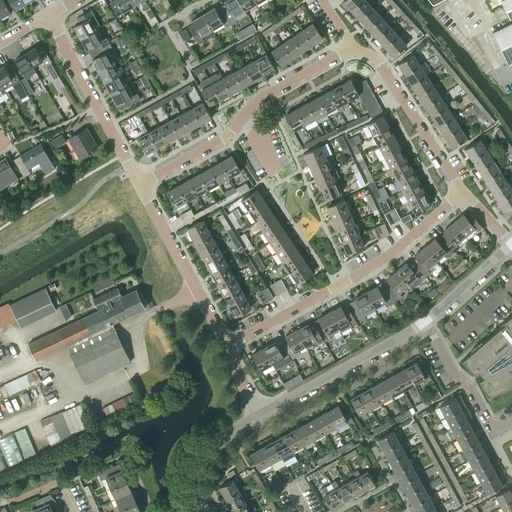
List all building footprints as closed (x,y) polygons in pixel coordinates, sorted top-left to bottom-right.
[(0,0),(0,18),(10,12),(2,0),(0,0)] [(8,0),(15,10),(24,4),(21,0),(8,0)] [(123,12),(134,6),(130,0),(114,0),(110,3),(120,20),(126,17),(123,12)] [(234,17),(245,11),(237,0),(228,0),(225,3),(225,4),(220,7),(231,25),(237,22),(234,17)] [(237,0),(245,11),(256,4),(252,0),(237,0)] [(351,11),(363,0),(344,0),(343,2),(351,11)] [(373,8),(365,0),(363,0),(351,11),(360,20),(373,8)] [(511,0),(488,0),(489,1),(490,0),(501,0),(500,0),(509,19),(511,18),(511,0)] [(401,16),(404,13),(396,4),(393,7),(390,10),(392,12),(395,9),(401,16)] [(226,28),(231,25),(220,7),(215,10),(215,8),(203,15),(212,30),(223,24),(226,28)] [(290,13),(293,17),(301,11),(298,7),(290,13)] [(382,17),(381,17),(373,8),(360,20),(368,30),(382,17)] [(91,10),(84,14),(81,9),(76,12),(79,17),(76,18),(79,24),(74,26),(80,38),(95,29),(95,30),(100,27),(94,16),(91,10)] [(150,19),(155,16),(151,10),(146,13),(150,19)] [(272,21),(271,19),(267,12),(262,15),(268,25),(268,24),(272,21)] [(282,24),(293,17),(290,13),(279,20),(282,24)] [(409,25),(413,22),(404,13),(401,16),(409,25)] [(201,36),(212,30),(203,15),(192,22),(197,30),(192,33),(198,44),(204,41),(201,36)] [(262,24),(263,27),(268,25),(262,15),(258,18),(262,24)] [(390,27),(390,26),(382,17),(368,30),(377,39),(390,27)] [(272,31),(282,24),(279,20),(269,27),(272,31)] [(413,22),(409,25),(416,33),(420,29),(413,22)] [(511,22),(502,27),(492,32),(499,47),(508,66),(511,63),(511,22)] [(302,30),(312,45),(323,38),(313,23),(302,30)] [(264,36),(272,31),(269,27),(262,32),(264,36)] [(398,36),(390,27),(377,39),(385,48),(398,36)] [(101,41),(95,30),(95,29),(80,38),(87,49),(95,45),(98,50),(110,44),(106,38),(101,41)] [(182,31),(180,32),(186,41),(187,40),(191,39),(185,29),(182,31)] [(302,52),(312,45),(302,30),(291,37),(302,52)] [(398,36),(385,48),(394,57),(407,45),(398,36)] [(245,41),(247,45),(256,41),(253,37),(245,41)] [(291,59),(302,52),(291,37),(281,44),(291,59)] [(236,51),(247,45),(245,41),(234,47),(236,51)] [(99,71),(114,62),(108,52),(113,49),(110,44),(98,50),(101,55),(92,59),(99,71)] [(281,66),(291,59),(281,44),(271,51),(281,66)] [(434,54),(437,51),(432,44),(428,47),(434,54)] [(25,54),(32,67),(42,61),(59,89),(65,86),(51,63),(51,62),(42,47),(37,50),(35,47),(25,54)] [(225,57),(236,51),(234,47),(223,53),(225,57)] [(264,76),(275,70),(266,54),(264,50),(260,53),(262,56),(255,60),(264,76)] [(441,63),(445,60),(437,51),(434,54),(441,63)] [(214,63),(225,57),(223,53),(212,59),(214,63)] [(32,67),(25,54),(14,60),(21,72),(24,77),(19,80),(28,95),(31,99),(36,96),(26,80),(31,77),(30,76),(36,72),(32,67)] [(404,74),(419,64),(413,54),(398,64),(404,74)] [(204,69),(214,63),(212,59),(201,65),(204,69)] [(132,68),(138,65),(135,60),(129,63),(132,68)] [(253,82),(264,76),(255,60),(244,66),(253,82)] [(449,73),(453,70),(445,60),(441,63),(449,73)] [(120,74),(114,62),(99,71),(105,82),(120,74)] [(426,75),(420,65),(419,64),(404,74),(411,85),(426,75)] [(138,65),(132,68),(134,73),(141,69),(138,65)] [(195,74),(204,69),(201,65),(192,70),(195,74)] [(12,68),(7,71),(4,66),(0,68),(0,82),(4,90),(12,85),(21,99),(28,95),(19,80),(12,68)] [(242,88),(253,82),(244,66),(233,72),(242,88)] [(457,82),(461,79),(453,70),(449,73),(457,82)] [(222,78),(231,94),(242,88),(233,72),(222,78)] [(231,94),(222,78),(219,73),(217,74),(216,73),(208,78),(220,100),(231,94)] [(127,85),(120,74),(105,82),(111,94),(127,85)] [(433,85),(426,75),(411,85),(418,95),(433,85)] [(209,106),(220,100),(208,78),(200,82),(201,83),(198,85),(209,106)] [(359,95),(357,91),(354,85),(350,79),(339,85),(348,101),(359,95)] [(357,91),(368,85),(365,79),(354,85),(357,91)] [(465,92),(468,89),(461,79),(457,82),(465,92)] [(181,89),(183,93),(192,88),(189,84),(181,89)] [(140,99),(137,93),(133,96),(127,85),(111,94),(118,105),(119,104),(122,110),(140,99)] [(341,105),(348,101),(339,85),(328,91),(337,107),(340,112),(344,110),(341,105)] [(360,97),(371,90),(368,85),(357,91),(359,95),(360,97)] [(440,96),(433,86),(433,85),(418,95),(425,106),(440,96)] [(172,99),(183,93),(181,89),(170,95),(172,99)] [(473,101),(476,98),(468,89),(465,92),(473,101)] [(362,102),(374,96),(371,90),(360,97),(362,102)] [(326,113),(337,107),(328,91),(317,97),(326,113)] [(161,105),(172,99),(170,95),(159,101),(161,105)] [(365,107),(377,101),(374,96),(362,102),(365,107)] [(431,116),(447,106),(440,96),(425,106),(431,116)] [(315,119),(326,113),(317,97),(306,103),(315,119)] [(480,111),(484,108),(476,98),(473,101),(480,111)] [(150,111),(161,105),(159,101),(148,107),(150,111)] [(368,112),(380,106),(377,101),(365,107),(368,112)] [(211,118),(205,108),(202,102),(191,108),(200,124),(211,118)] [(304,125),(315,119),(306,103),(295,109),(304,125)] [(371,118),(381,112),(383,111),(380,106),(368,112),(371,118)] [(453,117),(447,106),(431,116),(438,127),(453,117)] [(139,117),(150,111),(148,107),(137,113),(139,117)] [(189,130),(200,124),(191,108),(180,114),(189,130)] [(484,108),(480,111),(489,121),(492,118),(484,108)] [(293,131),(304,125),(295,109),(284,115),(293,131)] [(143,123),(139,117),(137,113),(126,119),(129,125),(132,123),(134,127),(143,123)] [(178,136),(189,130),(180,114),(170,120),(178,136)] [(357,119),(359,123),(369,119),(367,115),(357,119)] [(389,127),(383,116),(383,115),(366,124),(373,136),(389,127)] [(460,127),(453,117),(438,127),(445,137),(460,127)] [(348,128),(359,123),(357,119),(346,124),(348,128)] [(168,142),(178,136),(170,120),(159,126),(168,142)] [(337,134),(348,128),(346,124),(335,130),(337,134)] [(157,148),(168,142),(159,126),(148,132),(157,148)] [(148,132),(145,127),(145,128),(141,130),(144,135),(137,139),(146,155),(157,148),(148,132)] [(378,146),(395,138),(389,127),(373,136),(378,146)] [(460,127),(445,137),(452,148),(467,138),(460,127)] [(86,128),(68,139),(80,159),(98,148),(86,128)] [(502,140),(506,138),(500,129),(496,132),(502,140)] [(326,139),(337,134),(335,130),(324,135),(326,139)] [(55,148),(66,142),(62,135),(51,142),(55,148)] [(315,144),(326,139),(324,135),(313,140),(315,144)] [(343,151),(348,149),(342,136),(337,138),(343,151)] [(352,147),(356,145),(353,137),(348,139),(352,147)] [(385,158),(401,149),(395,138),(378,146),(381,151),(376,154),(379,160),(385,158)] [(509,151),(511,148),(511,147),(506,138),(502,140),(509,151)] [(472,160),(487,150),(480,139),(465,149),(472,160)] [(306,148),(315,144),(313,140),(304,144),(306,148)] [(41,143),(13,160),(24,177),(31,173),(30,171),(28,168),(38,162),(40,165),(45,173),(55,167),(41,143)] [(326,158),(325,156),(331,154),(326,144),(321,147),(321,146),(304,154),(309,166),(326,158)] [(357,158),(361,155),(356,145),(352,147),(357,158)] [(348,149),(343,151),(347,158),(352,156),(348,149)] [(391,169),(407,160),(401,149),(385,158),(390,168),(391,169)] [(478,170),(493,161),(487,150),(472,160),(478,170)] [(221,162),(230,177),(241,171),(232,155),(221,162)] [(362,170),(367,167),(361,155),(357,158),(358,162),(362,170)] [(0,189),(17,179),(5,158),(0,161),(0,189)] [(334,168),(331,169),(326,158),(309,166),(314,177),(335,168),(334,168)] [(396,180),(413,171),(407,160),(391,169),(390,168),(385,171),(388,176),(393,173),(396,180)] [(485,181),(500,171),(493,161),(478,170),(485,181)] [(219,183),(230,177),(221,162),(210,168),(219,183)] [(354,173),(359,171),(355,163),(350,165),(354,173)] [(368,180),(373,178),(371,174),(367,167),(362,170),(366,177),(368,180)] [(208,190),(219,183),(210,168),(199,174),(208,190)] [(336,181),(336,180),(339,179),(335,168),(314,177),(319,188),(336,181)] [(359,171),(354,173),(358,181),(362,178),(359,171)] [(402,190),(419,181),(413,171),(396,180),(402,190)] [(492,191),(507,181),(500,171),(485,181),(492,191)] [(197,196),(208,190),(199,174),(188,180),(197,196)] [(373,192),(378,190),(374,182),(373,178),(368,180),(369,184),(373,192)] [(186,202),(197,196),(188,180),(177,186),(186,202)] [(336,181),(319,188),(324,200),(341,192),(336,181)] [(408,201),(425,193),(419,181),(402,190),(397,193),(399,198),(405,195),(408,201)] [(498,201),(511,192),(511,189),(507,181),(492,191),(498,201)] [(239,195),(248,190),(249,189),(246,183),(243,185),(236,188),(237,191),(239,195)] [(175,208),(186,202),(177,186),(166,192),(175,208)] [(249,211),(264,201),(257,190),(241,200),(249,211)] [(383,201),(383,200),(381,197),(378,190),(373,192),(377,199),(378,203),(379,202),(379,203),(383,201)] [(226,197),(228,201),(239,195),(237,191),(226,197)] [(511,192),(498,201),(505,212),(511,208),(511,192)] [(408,201),(414,213),(431,204),(425,193),(408,201)] [(369,203),(373,201),(370,194),(365,196),(369,203)] [(217,207),(228,201),(226,197),(215,203),(217,207)] [(332,219),(349,212),(344,200),(327,207),(332,219)] [(256,222),(271,211),(264,201),(249,211),(256,222)] [(373,201),(369,203),(374,215),(379,213),(373,201)] [(206,213),(217,207),(215,203),(204,209),(206,213)] [(395,222),(401,219),(395,208),(389,211),(395,222)] [(193,213),(196,219),(206,213),(204,209),(200,211),(199,209),(193,213)] [(184,225),(196,219),(191,210),(185,213),(187,216),(181,220),(184,225)] [(263,232),(278,221),(271,211),(256,222),(263,232)] [(384,214),(390,225),(395,222),(389,211),(384,214)] [(231,222),(236,219),(232,212),(227,215),(231,222)] [(337,231),(355,223),(349,212),(332,219),(337,231)] [(222,224),(226,221),(222,214),(218,217),(222,224)] [(478,233),(483,228),(475,218),(470,222),(463,214),(453,223),(465,237),(472,231),(473,233),(478,233)] [(236,219),(231,222),(236,229),(240,226),(236,219)] [(193,240),(209,231),(203,220),(187,229),(193,240)] [(233,232),(231,228),(226,221),(222,224),(227,231),(229,230),(231,233),(233,232)] [(269,242),(285,231),(278,221),(263,232),(269,242)] [(342,242),(359,235),(355,223),(337,231),(342,242)] [(383,238),(389,235),(384,223),(379,226),(383,238)] [(460,241),(465,237),(453,223),(443,230),(445,233),(440,237),(454,253),(459,248),(462,246),(462,244),(460,241)] [(373,228),(378,240),(383,238),(379,226),(373,228)] [(199,251),(215,242),(209,231),(193,240),(199,251)] [(276,252),(292,242),(285,231),(269,242),(276,252)] [(239,242),(235,235),(233,232),(231,233),(233,236),(231,238),(235,245),(239,242)] [(244,243),(249,240),(245,233),(240,236),(244,243)] [(347,254),(364,246),(359,235),(342,242),(347,254)] [(450,256),(454,253),(440,237),(436,240),(434,238),(424,247),(436,261),(442,256),(443,255),(445,256),(450,256)] [(249,240),(244,243),(249,250),(253,247),(249,240)] [(205,262),(221,253),(215,242),(199,251),(205,262)] [(239,242),(235,245),(239,252),(244,250),(239,242)] [(283,263),(299,253),(292,242),(276,252),(283,263)] [(431,265),(436,261),(424,247),(415,255),(417,257),(412,261),(425,277),(430,273),(433,268),(431,265)] [(211,273),(227,264),(221,253),(205,262),(211,273)] [(290,273),(306,263),(299,253),(283,263),(290,273)] [(257,264),(262,261),(257,254),(253,257),(257,264)] [(248,266),(252,263),(248,256),(244,259),(248,266)] [(262,261),(257,264),(262,271),(266,269),(262,261)] [(412,289),(425,277),(412,261),(408,265),(406,262),(396,271),(408,285),(412,289)] [(259,274),(257,271),(252,263),(248,266),(252,274),(255,272),(257,275),(259,274)] [(297,283),(301,281),(313,273),(306,263),(290,273),(297,283)] [(217,284),(233,275),(227,264),(211,273),(217,284)] [(399,293),(408,285),(396,271),(386,279),(392,285),(386,289),(395,302),(402,297),(399,293)] [(223,295),(239,286),(233,275),(217,284),(223,295)] [(281,293),(287,290),(281,279),(274,282),(281,293)] [(270,285),(277,296),(281,293),(274,282),(270,285)] [(229,305),(245,296),(239,286),(223,295),(229,305)] [(395,302),(386,289),(381,293),(377,286),(365,292),(374,309),(385,302),(388,307),(395,302)] [(0,321),(14,315),(20,328),(56,311),(45,287),(9,304),(9,303),(0,306),(0,321)] [(145,308),(136,289),(121,296),(117,287),(93,299),(97,308),(107,303),(109,305),(105,307),(113,324),(145,308)] [(261,291),(268,302),(273,298),(267,287),(261,291)] [(256,293),(263,305),(268,302),(261,291),(256,293)] [(369,311),(374,309),(365,292),(354,298),(355,300),(350,302),(361,322),(371,316),(369,311)] [(235,317),(251,308),(245,296),(229,305),(235,317)] [(340,333),(357,324),(350,310),(344,313),(340,306),(329,312),(339,331),(340,333)] [(130,362),(113,324),(105,307),(27,344),(35,360),(66,346),(84,383),(130,362)] [(334,334),(339,331),(329,312),(318,318),(318,320),(313,323),(324,342),(333,337),(334,334)] [(511,313),(504,321),(507,325),(503,329),(501,327),(462,360),(474,375),(478,372),(483,378),(479,380),(488,397),(500,391),(498,388),(504,386),(509,382),(511,384),(511,383),(511,313)] [(315,346),(324,342),(313,323),(308,325),(307,324),(296,330),(305,346),(307,349),(313,346),(315,346)] [(298,350),(305,346),(296,330),(285,336),(289,343),(284,346),(291,360),(294,365),(296,364),(293,359),(297,357),(299,355),(299,353),(298,350)] [(291,360),(284,346),(279,349),(274,342),(263,348),(272,364),(278,361),(280,364),(282,365),(291,360)] [(261,370),(272,364),(263,348),(252,354),(256,361),(251,364),(258,378),(264,374),(261,370)] [(405,368),(414,384),(425,378),(416,362),(405,368)] [(403,390),(414,384),(405,368),(394,374),(403,390)] [(9,395),(41,381),(36,370),(4,384),(9,395)] [(392,396),(403,390),(394,374),(383,380),(392,396)] [(381,402),(392,396),(383,380),(372,386),(381,402)] [(371,408),(381,402),(372,386),(362,392),(371,408)] [(359,415),(371,408),(362,392),(350,398),(359,415)] [(133,393),(126,396),(111,403),(116,414),(128,409),(139,404),(133,393)] [(445,417),(461,408),(455,397),(439,406),(445,417)] [(426,406),(432,402),(430,398),(423,401),(426,406)] [(418,410),(426,406),(423,401),(415,406),(418,410)] [(89,426),(80,404),(62,411),(71,434),(89,426)] [(335,428),(347,422),(338,405),(326,411),(335,428)] [(401,413),(404,418),(415,412),(412,407),(401,413)] [(467,419),(461,409),(461,408),(445,417),(451,428),(467,419)] [(324,434),(335,428),(326,411),(315,418),(324,434)] [(396,422),(404,418),(401,413),(394,417),(396,422)] [(424,429),(428,427),(421,413),(416,415),(419,420),(424,429)] [(40,421),(51,448),(62,443),(51,417),(40,421)] [(314,440),(324,434),(315,418),(305,423),(314,440)] [(473,430),(467,419),(451,428),(457,439),(473,430)] [(380,425),(382,430),(390,426),(388,421),(380,425)] [(416,433),(420,431),(416,422),(411,424),(416,433)] [(303,446),(314,440),(305,423),(294,429),(303,446)] [(375,434),(382,430),(380,425),(373,429),(375,434)] [(430,440),(434,437),(428,427),(424,429),(430,440)] [(14,432),(25,459),(35,454),(24,428),(14,432)] [(283,435),(292,452),(303,446),(294,429),(283,435)] [(479,441),(473,430),(457,439),(463,450),(479,441)] [(383,450),(399,442),(393,431),(377,439),(383,450)] [(422,444),(426,442),(420,431),(416,433),(422,444)] [(294,456),(292,452),(283,435),(272,441),(281,458),(282,458),(284,461),(294,456)] [(436,451),(440,448),(434,437),(430,440),(436,451)] [(351,441),(350,438),(345,441),(347,443),(345,445),(347,449),(354,445),(351,441)] [(270,464),(281,458),(272,441),(261,448),(270,464)] [(485,452),(479,441),(463,450),(469,461),(485,452)] [(405,453),(399,442),(383,450),(389,461),(405,453)] [(428,455),(432,452),(426,442),(422,444),(428,455)] [(339,454),(347,449),(345,445),(337,449),(339,454)] [(259,470),(270,464),(261,448),(250,453),(259,470)] [(441,461),(446,459),(440,448),(436,451),(441,461)] [(343,456),(346,460),(354,455),(351,451),(343,456)] [(323,456),(325,461),(333,457),(331,452),(323,456)] [(434,466),(438,463),(432,452),(428,455),(434,466)] [(491,463),(490,463),(485,452),(469,461),(475,472),(491,463)] [(411,464),(405,453),(389,461),(395,472),(411,464)] [(318,465),(325,461),(323,456),(316,460),(318,465)] [(335,466),(346,460),(343,456),(333,462),(335,466)] [(447,472),(451,470),(446,459),(441,461),(447,472)] [(127,481),(124,474),(122,471),(127,469),(123,462),(98,473),(101,480),(106,478),(110,488),(127,481)] [(324,471),(335,466),(333,462),(322,467),(324,471)] [(440,476),(444,474),(438,463),(434,466),(440,476)] [(497,474),(496,474),(491,463),(475,472),(481,483),(497,474)] [(301,469),(303,473),(311,469),(309,464),(301,469)] [(417,475),(411,464),(395,472),(401,483),(417,475)] [(297,477),(303,473),(301,469),(294,472),(297,477)] [(355,477),(363,491),(375,485),(367,471),(360,475),(357,470),(353,472),(356,477),(355,477)] [(453,483),(457,481),(451,470),(447,472),(453,483)] [(256,482),(260,479),(256,472),(252,474),(256,482)] [(446,487),(450,485),(444,474),(440,476),(446,487)] [(487,494),(502,485),(497,474),(481,483),(487,494)] [(423,486),(417,475),(401,483),(407,494),(423,486)] [(282,485),(290,481),(287,476),(279,481),(282,485)] [(352,497),(363,491),(355,477),(345,483),(352,497)] [(225,498),(239,491),(233,479),(219,487),(225,498)] [(262,492),(266,490),(260,479),(256,482),(262,492)] [(115,499),(135,490),(133,486),(130,488),(127,481),(110,488),(115,499)] [(275,489),(282,485),(279,481),(272,484),(275,489)] [(459,494),(463,492),(457,481),(453,483),(459,494)] [(352,497),(345,483),(339,486),(337,483),(332,486),(334,489),(342,503),(352,497)] [(88,498),(93,496),(88,485),(83,487),(88,498)] [(452,498),(456,496),(450,485),(446,487),(452,498)] [(342,503),(334,489),(328,492),(325,486),(320,489),(331,509),(342,503)] [(429,497),(423,486),(407,494),(413,505),(429,497)] [(501,507),(511,501),(511,494),(509,488),(495,496),(501,507)] [(120,510),(136,503),(133,496),(137,494),(135,490),(115,499),(118,505),(112,508),(114,511),(120,510)] [(268,503),(272,501),(266,490),(262,492),(268,503)] [(231,509),(245,502),(239,491),(225,498),(231,509)] [(463,492),(459,494),(464,503),(468,501),(463,492)] [(53,511),(51,507),(55,505),(50,494),(34,501),(37,508),(32,510),(33,511),(53,511)] [(93,509),(97,507),(93,496),(88,498),(93,509)] [(456,496),(452,498),(456,507),(461,505),(456,496)] [(426,511),(435,508),(429,497),(413,505),(416,511),(426,511)] [(272,511),(277,511),(278,511),(272,501),(268,503),(272,511)] [(503,511),(511,511),(511,501),(501,507),(503,511)] [(249,504),(247,505),(245,502),(231,509),(232,511),(252,511),(254,511),(254,510),(256,509),(254,505),(253,504),(252,504),(250,504),(249,504)] [(136,503),(120,510),(120,511),(143,511),(145,511),(142,506),(138,507),(136,503)]
